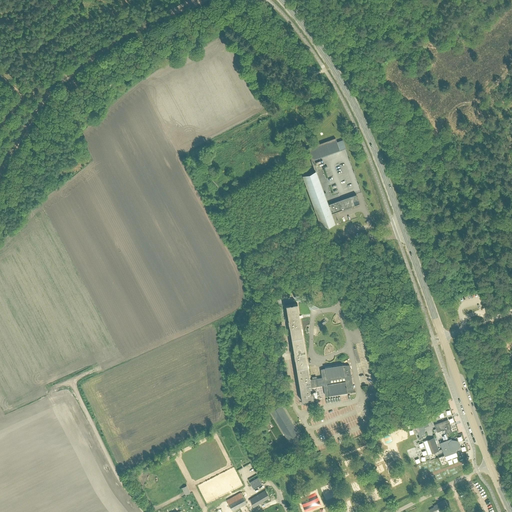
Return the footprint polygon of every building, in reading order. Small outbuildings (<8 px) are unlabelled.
[(311,160),(339,150),(335,138),(307,148),(311,160)] [(335,222),(331,213),(341,210),(342,211),(352,207),(352,206),(359,203),(356,194),(328,204),(315,170),(302,175),(322,227),(335,222)] [(290,351),(291,353),(293,353),(294,359),(302,401),(306,400),(306,402),(313,401),(312,399),(313,399),(311,387),(323,385),(325,394),(329,394),(329,395),(347,392),(347,391),(353,389),(349,365),(343,365),(343,364),(325,367),(321,369),(322,377),(310,379),(297,303),(286,305),(288,317),(285,318),(285,320),(288,320),(293,350),(290,351)] [(270,411),(292,447),(302,440),(281,405),(270,411)] [(416,421),(420,431),(418,432),(420,437),(426,434),(424,429),(425,429),(422,419),(416,421)] [(448,419),(435,424),(438,431),(446,428),(447,433),(452,431),(448,419)] [(434,437),(427,440),(432,453),(439,450),(435,440),(438,439),(437,437),(435,438),(434,437)] [(445,456),(456,452),(456,451),(460,446),(459,443),(458,440),(452,439),(452,438),(440,442),(445,456)] [(409,450),(411,457),(418,454),(416,448),(409,450)] [(251,485),(254,489),(262,484),(259,480),(251,485)] [(269,496),(266,491),(259,494),(258,494),(250,499),(254,507),(261,503),(260,502),(263,501),(262,500),(269,496)] [(243,496),(229,503),(233,511),(247,503),(243,496)] [(430,511),(436,511),(437,511),(438,511),(449,506),(445,499),(434,506),(429,509),(430,511)]
